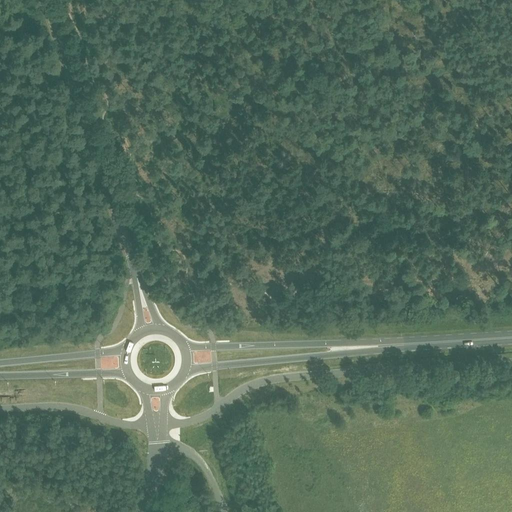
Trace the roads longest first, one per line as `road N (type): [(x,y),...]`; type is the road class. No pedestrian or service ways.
road 1 (tertiary): [(140,294),(47,0)]
road 2 (unclassified): [(511,363),(297,375),(248,385),(221,404)]
road 3 (primary): [(370,347),(183,346)]
road 4 (primary): [(185,369),(370,347)]
road 5 (unclassified): [(0,408),(57,405),(115,424),(156,426)]
road 6 (primary): [(370,347),(511,339)]
road 7 (track): [(164,298),(213,283),(280,237)]
road 8 (primary): [(0,376),(128,376)]
road 9 (primary): [(126,350),(0,363)]
